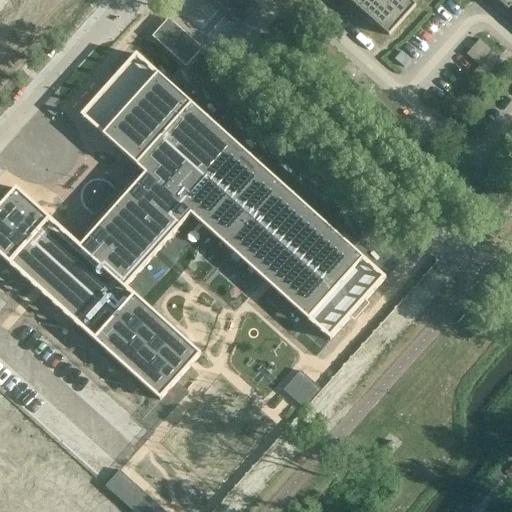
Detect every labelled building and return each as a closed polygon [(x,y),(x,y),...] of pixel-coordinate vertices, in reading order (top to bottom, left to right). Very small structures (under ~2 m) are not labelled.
[(42,0),(59,15),(72,0),(42,0)] [(224,0),(243,17),(252,7),(248,4),(251,0),(224,0)] [(348,0),(389,37),(416,7),(407,0),(348,0)] [(511,0),(495,0),(508,11),(510,8),(511,10),(511,0)] [(19,8),(12,15),(21,23),(28,16),(19,8)] [(28,16),(21,23),(30,31),(37,24),(28,16)] [(0,17),(0,46),(9,55),(24,39),(0,17)] [(152,38),(186,68),(202,49),(169,19),(152,38)] [(481,37),(468,51),(489,70),(502,56),(481,37)] [(0,46),(0,65),(9,55),(0,46)] [(16,189),(0,207),(0,257),(37,291),(160,401),(201,356),(129,291),(126,288),(128,286),(190,217),(191,216),(193,218),(267,284),(330,341),(386,279),(136,55),(81,117),(145,175),(137,184),(126,196),(120,203),(109,216),(100,226),(89,238),(80,247),(16,189)] [(2,457),(0,459),(0,471),(1,472),(10,463),(2,457)] [(24,476),(16,486),(23,492),(31,483),(24,476)] [(31,483),(23,492),(30,499),(39,490),(31,483)] [(0,498),(0,511),(4,511),(9,507),(0,498)] [(52,502),(44,511),(45,511),(57,511),(60,509),(52,502)]
